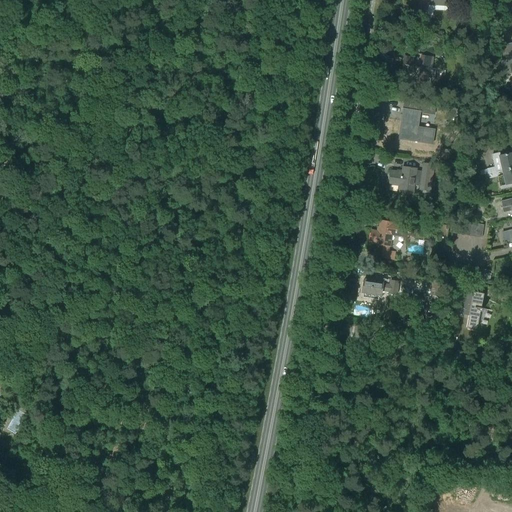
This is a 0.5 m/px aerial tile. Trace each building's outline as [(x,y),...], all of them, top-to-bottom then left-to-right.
[(418,0),(417,10),(416,10),(416,12),(417,12),(416,14),(425,15),(426,15),(433,16),(434,5),(449,6),(449,0),(418,0)] [(511,45),(503,47),(505,59),(511,57),(511,45)] [(418,83),(428,85),(429,79),(431,80),(431,78),(429,78),(432,58),(422,57),(422,59),(418,58),(416,58),(416,59),(404,58),(402,72),(420,74),(418,83)] [(504,77),(503,73),(511,71),(511,72),(511,58),(501,60),(504,77)] [(400,133),(416,136),(418,123),(416,123),(418,112),(421,112),(434,114),(435,107),(405,103),(404,109),(402,108),(402,109),(404,109),(400,133)] [(448,162),(449,153),(441,151),(439,160),(448,162)] [(487,169),(488,174),(511,168),(511,153),(500,156),(499,154),(492,155),(495,167),(487,169)] [(402,167),(402,172),(391,171),(389,185),(399,186),(398,193),(413,195),(414,186),(420,187),(419,191),(430,192),(434,165),(423,164),(422,172),(416,171),(416,169),(402,167)] [(511,168),(488,174),(489,179),(497,177),(500,190),(511,187),(511,168)] [(511,220),(511,221),(511,220),(511,198),(501,202),(503,213),(511,211),(511,213),(511,220)] [(460,221),(454,220),(452,233),(458,234),(460,221)] [(384,245),(382,258),(393,259),(394,252),(388,251),(389,246),(390,246),(391,235),(411,238),(412,233),(413,234),(413,232),(412,232),(412,227),(393,224),(394,223),(380,221),(378,232),(371,231),(369,242),(376,243),(376,244),(384,245)] [(472,223),(466,222),(464,235),(470,236),(472,223)] [(484,225),(478,224),(476,237),(482,238),(484,225)] [(441,236),(446,238),(449,226),(443,225),(441,236)] [(362,293),(363,293),(362,298),(370,299),(371,294),(381,296),(381,291),(389,292),(388,294),(396,295),(398,282),(390,281),(390,285),(382,284),(383,282),(364,280),(362,293)] [(430,296),(441,297),(444,282),(432,280),(430,296)] [(460,301),(458,312),(468,314),(466,328),(476,330),(480,312),(482,313),(484,309),(482,303),(483,294),(473,292),(472,296),(469,295),(467,295),(466,295),(465,296),(464,296),(463,297),(462,298),(461,299),(460,301)]
